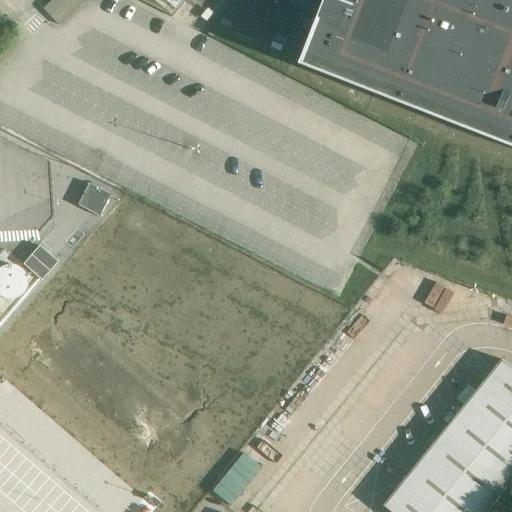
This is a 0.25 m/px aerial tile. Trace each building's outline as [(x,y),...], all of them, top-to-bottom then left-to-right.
[(56,20),(87,1),(86,0),(49,0),(45,3),(56,20)] [(322,17),(303,64),(511,145),(511,0),(356,0),(346,26),(322,17)] [(89,184),(78,206),(100,217),(111,195),(89,184)] [(125,197),(18,340),(213,485),(337,318),(273,271),(265,282),(200,234),(191,246),(125,197)] [(38,246),(22,264),(41,281),(57,262),(38,246)] [(0,297),(1,298),(3,298),(4,299),(6,299),(7,300),(9,300),(10,300),(12,299),(13,299),(15,298),(16,298),(17,297),(19,296),(20,295),(21,294),(22,293),(23,291),(24,290),(25,288),(25,287),(25,285),(26,284),(26,282),(25,281),(25,279),(25,277),(24,276),(24,275),(23,273),(22,272),(21,271),(20,270),(19,269),(18,268),(16,267),(15,266),(14,266),(13,266),(12,265),(10,265),(9,265),(8,265),(7,265),(5,265),(4,265),(2,266),(1,266),(0,267),(0,266),(0,297)] [(411,324),(381,360),(398,374),(428,338),(411,324)] [(511,367),(502,360),(384,506),(391,511),(487,511),(511,482),(511,367)] [(376,369),(356,392),(372,406),(392,383),(376,369)] [(108,511),(125,489),(4,399),(0,404),(0,511),(108,511)] [(347,400),(265,505),(273,511),(289,511),(365,415),(347,400)]
